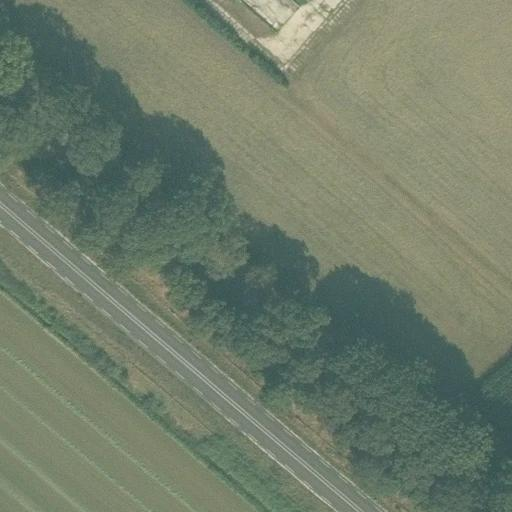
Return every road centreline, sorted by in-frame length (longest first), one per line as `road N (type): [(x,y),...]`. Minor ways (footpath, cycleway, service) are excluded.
road 1 (unclassified): [(503,511),(0,85)]
road 2 (primary): [(360,511),(0,204)]
